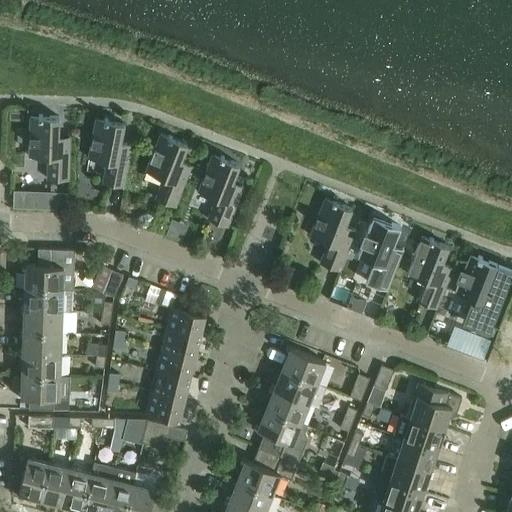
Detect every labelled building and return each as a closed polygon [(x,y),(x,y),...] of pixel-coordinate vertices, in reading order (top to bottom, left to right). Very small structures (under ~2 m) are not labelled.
[(48,157),(47,179),(68,179),(70,136),(58,136),(59,116),(31,115),(30,156),(48,157)] [(123,187),(132,144),(120,142),(124,123),(97,118),(89,158),(107,161),(103,183),(123,187)] [(155,198),(175,206),(191,166),(180,161),(187,143),(162,133),(146,171),(163,178),(155,198)] [(232,182),(239,164),(214,154),(199,192),(216,199),(208,218),(227,226),(243,186),(232,182)] [(345,225),(352,207),(326,197),(311,236),(328,242),(320,262),(340,270),(356,230),(345,225)] [(41,198),(41,209),(67,211),(67,199),(41,198)] [(136,223),(146,228),(151,215),(146,212),(139,213),(136,223)] [(404,249),(393,245),(400,227),(374,216),(368,230),(364,228),(361,237),(365,238),(359,255),(376,261),(368,281),(387,288),(404,249)] [(424,280),(420,291),(416,300),(436,308),(452,267),(442,263),(449,246),(422,235),(408,274),(424,280)] [(26,265),(25,288),(73,290),(73,250),(37,248),(37,265),(26,265)] [(471,254),(455,292),(473,299),(465,319),(485,327),(495,300),(496,299),(499,292),(504,278),(493,274),(497,264),(471,254)] [(296,268),(291,282),(298,284),(303,286),(309,273),(296,268)] [(103,292),(114,296),(124,273),(112,269),(107,280),(100,277),(96,287),(104,290),(103,292)] [(130,276),(126,284),(135,288),(138,279),(130,276)] [(25,288),(24,309),(63,311),(73,311),(73,290),(25,288)] [(351,295),(347,307),(351,309),(361,313),(366,301),(351,295)] [(104,300),(102,312),(112,313),(113,302),(104,300)] [(172,306),(167,325),(201,333),(206,314),(172,306)] [(24,309),(24,331),(62,332),(63,311),(24,309)] [(110,325),(112,313),(102,312),(101,323),(110,325)] [(167,325),(161,347),(196,354),(201,333),(167,325)] [(116,329),(115,338),(125,340),(126,331),(116,329)] [(24,331),(23,353),(61,354),(62,332),(24,331)] [(463,341),(451,336),(447,345),(459,350),(463,341)] [(115,338),(113,347),(123,349),(125,340),(115,338)] [(98,343),(97,355),(106,356),(107,344),(98,343)] [(161,347),(156,368),(191,374),(196,354),(161,347)] [(291,347),(282,369),(318,383),(326,362),(291,347)] [(23,353),(22,375),(60,375),(61,354),(23,353)] [(95,366),(104,367),(106,356),(97,355),(95,366)] [(381,364),(373,385),(386,390),(394,369),(381,364)] [(156,368),(151,389),(185,398),(191,374),(156,368)] [(282,369),(274,389),(310,402),(319,407),(327,386),(318,383),(282,369)] [(110,372),(109,381),(119,382),(120,373),(110,372)] [(350,395),(361,400),(370,377),(359,373),(350,395)] [(22,375),(22,397),(29,397),(29,409),(54,410),(64,410),(69,410),(69,397),(70,376),(70,375),(60,375),(22,375)] [(109,381),(108,390),(118,391),(119,382),(109,381)] [(407,417),(407,416),(407,417),(410,418),(411,417),(445,428),(452,409),(457,411),(462,397),(419,383),(408,415),(407,417)] [(151,389),(146,412),(180,421),(185,398),(151,389)] [(274,389),(266,409),(301,423),(310,402),(274,389)] [(374,404),(367,401),(362,414),(369,417),(374,404)] [(348,406),(344,417),(353,420),(357,409),(348,406)] [(269,434),(263,449),(298,463),(308,438),(305,431),(308,425),(301,423),(266,409),(258,430),(269,434)] [(393,433),(404,437),(438,449),(445,428),(411,417),(410,418),(407,417),(407,416),(399,414),(393,433)] [(53,426),(54,416),(29,415),(28,427),(53,428),(53,426)] [(54,416),(53,426),(63,426),(63,416),(54,416)] [(81,417),(69,416),(69,426),(81,426),(81,417)] [(91,427),(103,427),(103,417),(92,417),(91,427)] [(103,417),(103,427),(113,427),(115,427),(115,418),(103,417)] [(348,431),(353,420),(344,417),(340,427),(348,431)] [(117,432),(112,450),(119,452),(123,438),(128,418),(121,418),(117,432)] [(128,418),(123,438),(141,443),(142,441),(144,431),(147,419),(141,419),(128,418)] [(147,419),(144,431),(168,437),(184,441),(187,429),(171,425),(147,419)] [(355,430),(350,442),(358,445),(363,434),(355,430)] [(166,447),(166,446),(168,437),(144,431),(142,441),(166,447)] [(404,437),(397,458),(432,469),(438,449),(404,437)] [(358,445),(350,442),(342,462),(351,465),(354,457),(358,445)] [(246,459),(237,480),(272,494),(280,475),(291,479),(298,463),(263,449),(257,464),(246,459)] [(386,454),(379,475),(425,490),(432,469),(397,458),(386,454)] [(17,476),(13,490),(12,491),(20,493),(20,494),(41,499),(50,462),(28,456),(23,478),(17,476)] [(323,461),(319,471),(336,477),(339,470),(334,468),(335,465),(323,461)] [(50,462),(41,499),(62,504),(71,467),(50,462)] [(92,472),(83,509),(94,511),(104,511),(116,467),(95,462),(92,472)] [(71,467),(62,504),(83,509),(92,472),(71,467)] [(116,467),(104,511),(126,511),(134,483),(134,482),(137,472),(116,467)] [(336,477),(334,482),(342,485),(347,474),(339,470),(336,477)] [(379,475),(372,495),(384,499),(418,511),(425,490),(379,475)] [(237,480),(229,500),(258,511),(265,511),(272,494),(237,480)] [(134,483),(126,511),(149,511),(156,488),(134,482),(134,483)] [(334,482),(330,494),(338,497),(342,485),(334,482)] [(372,495),(366,511),(417,511),(418,511),(384,499),(372,495)] [(258,511),(229,500),(224,511),(258,511)] [(318,501),(314,511),(316,511),(324,511),(325,504),(324,504),(318,501)]
